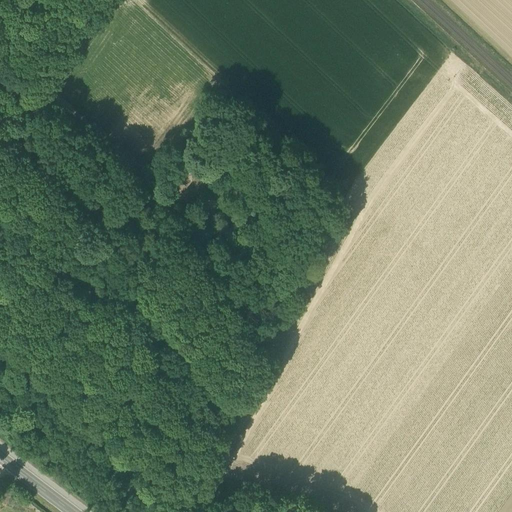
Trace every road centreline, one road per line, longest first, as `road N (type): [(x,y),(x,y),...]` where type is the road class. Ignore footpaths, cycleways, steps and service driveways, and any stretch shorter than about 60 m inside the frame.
road 1 (track): [(177,511),(287,310),(0,52)]
road 2 (track): [(0,133),(96,0)]
